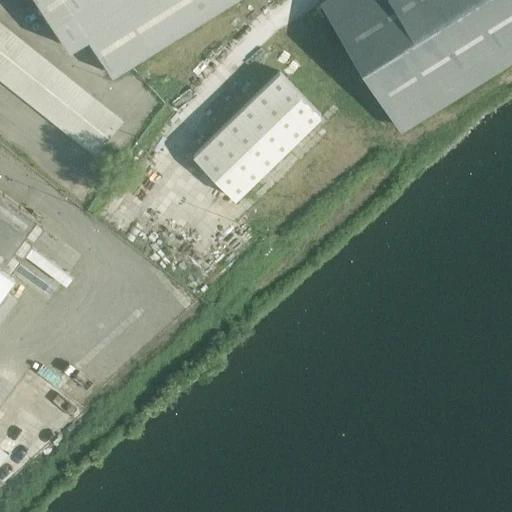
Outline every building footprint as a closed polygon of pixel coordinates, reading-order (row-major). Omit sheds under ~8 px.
[(328,0),(324,3),(400,125),(511,54),(511,0),(39,0),(70,48),(89,37),(112,74),(126,65),(130,63),(230,0),(328,0)] [(123,120),(0,22),(0,79),(95,156),(123,120)] [(235,198),(321,114),(279,71),(260,89),(193,155),(235,198)] [(188,127),(222,93),(202,72),(167,105),(188,127)] [(1,267),(37,218),(0,191),(0,298),(16,278),(1,267)]
